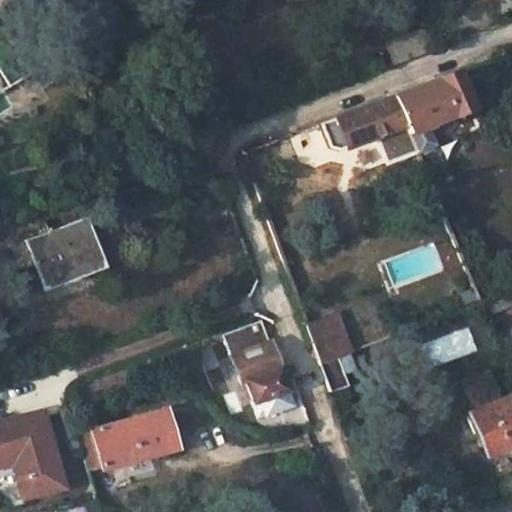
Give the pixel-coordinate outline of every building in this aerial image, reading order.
[(420,28),(417,18),(407,21),(412,32),(420,28)] [(389,41),(396,62),(429,50),(420,28),(412,32),(389,41)] [(466,107),(453,71),(390,94),(401,121),(405,129),(420,124),(466,107)] [(196,81),(183,86),(194,115),(207,110),(196,81)] [(316,122),(325,146),(336,145),(401,121),(390,94),(316,122)] [(420,124),(405,129),(413,148),(414,150),(429,144),(420,124)] [(413,148),(405,151),(407,156),(415,153),(414,150),(413,148)] [(83,216),(22,238),(41,288),(102,265),(83,216)] [(511,286),(478,299),(483,312),(511,300),(511,286)] [(333,314),(319,319),(328,340),(341,335),(333,314)] [(328,340),(319,319),(302,325),(316,361),(345,350),(347,349),(341,335),(328,340)] [(277,371),(268,346),(229,359),(238,386),(245,384),(251,401),(248,402),(254,418),(262,415),(263,417),(291,407),(277,371)] [(351,367),(345,350),(316,361),(321,378),(339,371),(351,367)] [(347,395),(339,371),(321,378),(330,401),(347,395)] [(511,392),(497,399),(485,371),(462,381),(474,409),(470,410),(488,453),(511,442),(511,392)] [(171,449),(161,413),(87,432),(87,435),(73,438),(83,473),(171,449)] [(36,414),(0,423),(0,468),(8,466),(18,500),(57,490),(36,414)]
